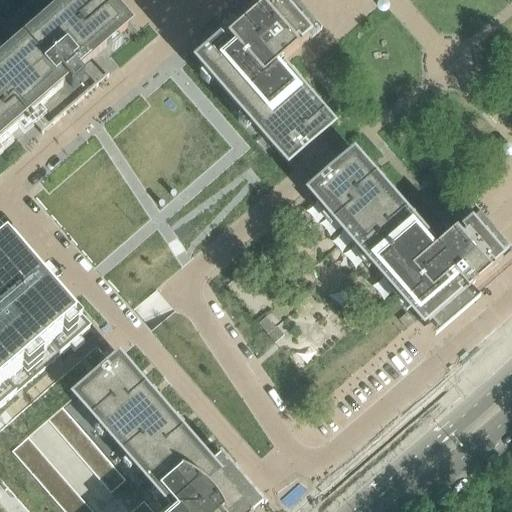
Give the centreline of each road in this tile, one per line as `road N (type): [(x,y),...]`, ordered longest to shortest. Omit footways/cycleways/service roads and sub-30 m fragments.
road 1 (residential): [(309,475),(511,301)]
road 2 (tertiary): [(511,373),(353,511)]
road 3 (tertiary): [(401,511),(511,416)]
